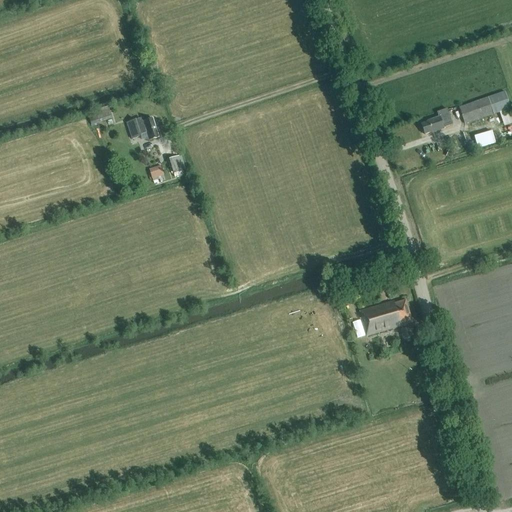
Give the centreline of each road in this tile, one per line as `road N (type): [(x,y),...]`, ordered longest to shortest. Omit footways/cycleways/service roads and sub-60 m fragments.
road 1 (tertiary): [(478,511),(419,281),(323,0)]
road 2 (track): [(348,70),(173,127),(165,140)]
road 3 (track): [(355,89),(511,38)]
